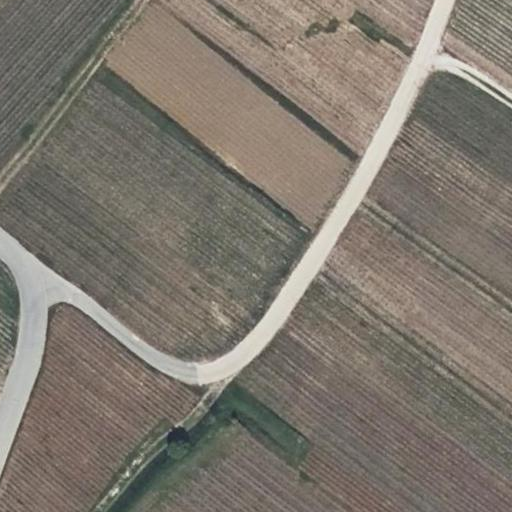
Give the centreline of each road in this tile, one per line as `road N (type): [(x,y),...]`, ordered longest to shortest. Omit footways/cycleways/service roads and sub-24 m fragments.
road 1 (track): [(445,0),(400,107),(338,220),(281,306),(231,362),(212,370),(169,366),(71,294),(30,284)]
road 2 (track): [(138,0),(0,181)]
road 3 (unclassified): [(0,431),(33,313),(30,284),(0,242)]
